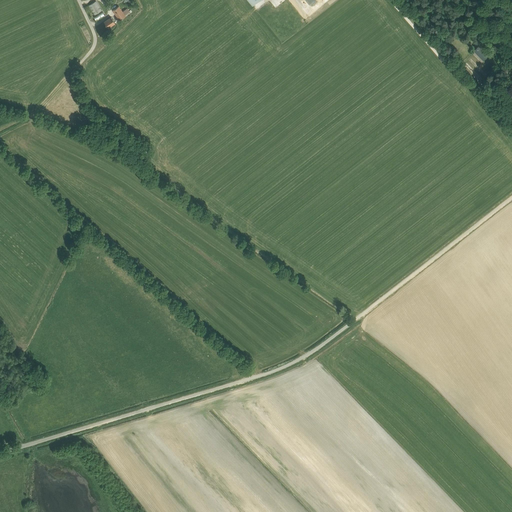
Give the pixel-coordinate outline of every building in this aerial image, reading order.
[(96,0),(89,4),(95,14),(102,10),(96,0)] [(119,20),(126,16),(121,8),(118,10),(117,7),(113,10),(119,20)] [(94,16),(97,21),(105,15),(102,11),(94,16)] [(104,22),(108,28),(112,25),(115,23),(111,17),(104,22)] [(485,50),(479,56),(487,63),(492,57),(485,50)]
